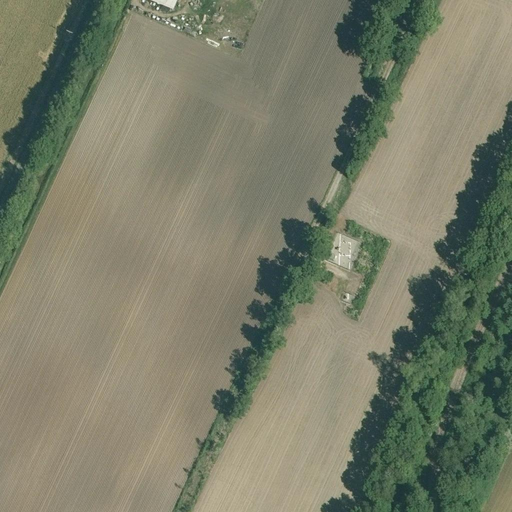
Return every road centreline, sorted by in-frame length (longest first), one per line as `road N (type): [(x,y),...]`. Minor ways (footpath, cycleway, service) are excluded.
road 1 (track): [(416,0),(184,511)]
road 2 (unclassified): [(0,211),(97,0)]
